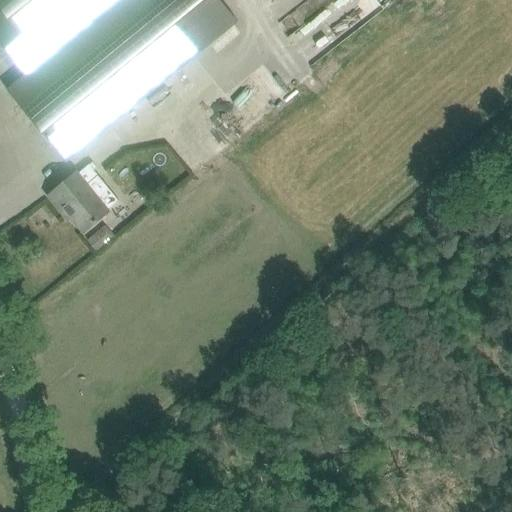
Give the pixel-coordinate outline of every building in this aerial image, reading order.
[(0,0),(0,44),(25,76),(8,90),(66,162),(238,21),(220,0),(0,0)] [(281,21),(278,25),(287,33),(316,0),(279,0),(270,10),(281,21)] [(378,0),(334,0),(291,32),(314,63),(386,9),(378,0)] [(252,100),(241,108),(251,123),(262,115),(252,100)] [(77,175),(77,174),(50,196),(62,211),(65,208),(84,231),(119,201),(89,165),(77,175)] [(105,226),(90,237),(99,249),(114,237),(105,226)]
